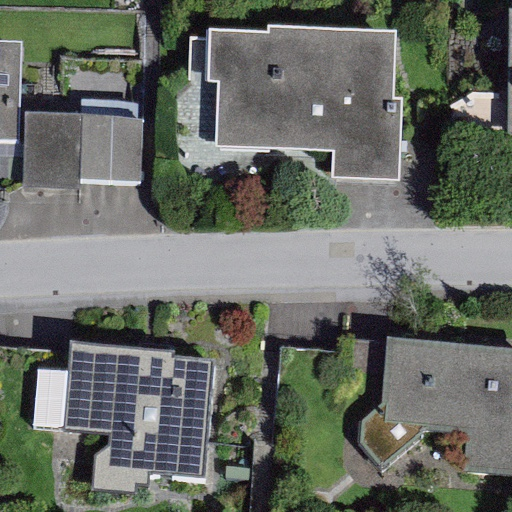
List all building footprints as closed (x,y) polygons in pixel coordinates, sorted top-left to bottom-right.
[(267,54),(201,52),(200,91),(229,92),(227,157),(294,159),(294,150),(332,152),(331,189),(402,191),(404,110),(391,109),(393,44),(268,40),(267,54)] [(21,53),(0,53),(0,149),(19,150),(21,53)] [(85,131),(31,130),(30,188),(85,188),(85,131)] [(136,131),(85,131),(85,188),(136,189),(136,131)] [(217,486),(224,359),(66,350),(65,375),(33,373),(30,432),(118,437),(100,465),(98,499),(160,502),(161,482),(217,486)] [(464,481),(511,485),(511,366),(389,354),(386,373),(382,417),(366,426),(363,444),(377,471),(425,444),(466,445),(464,481)] [(382,417),(386,373),(288,364),(284,408),(382,417)]
